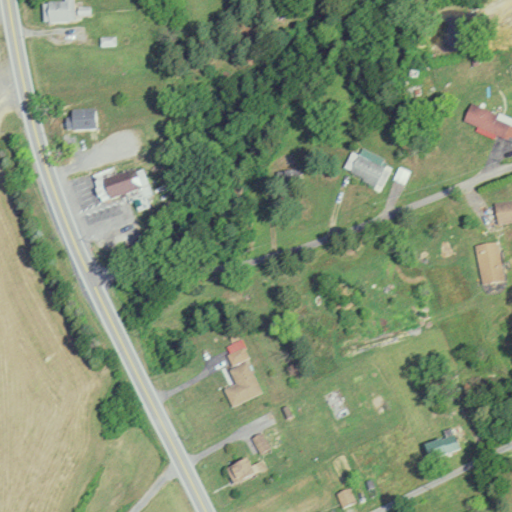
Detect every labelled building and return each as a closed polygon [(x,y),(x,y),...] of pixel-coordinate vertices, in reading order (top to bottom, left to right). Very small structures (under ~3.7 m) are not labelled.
[(73,22),(72,0),(62,0),(63,2),(42,2),(42,22),(73,22)] [(462,124),(511,142),(511,122),(469,105),(462,124)] [(64,131),(93,131),(93,110),(64,110),(64,131)] [(341,170),(380,189),(389,170),(351,151),(341,170)] [(114,172),(114,169),(93,172),(96,199),(136,194),(133,170),(114,172)] [(511,201),(493,203),(495,225),(511,223),(511,201)] [(496,242),(473,247),(480,285),(504,281),(496,242)] [(230,406),(261,393),(239,339),(222,346),(237,383),(223,389),(230,406)] [(250,439),(259,455),(270,449),(262,433),(250,439)] [(427,461),(458,450),(453,434),(422,445),(427,461)] [(249,466),(246,459),(224,469),(231,484),(266,469),(262,460),(249,466)] [(341,508),(355,502),(349,488),(335,494),(341,508)]
